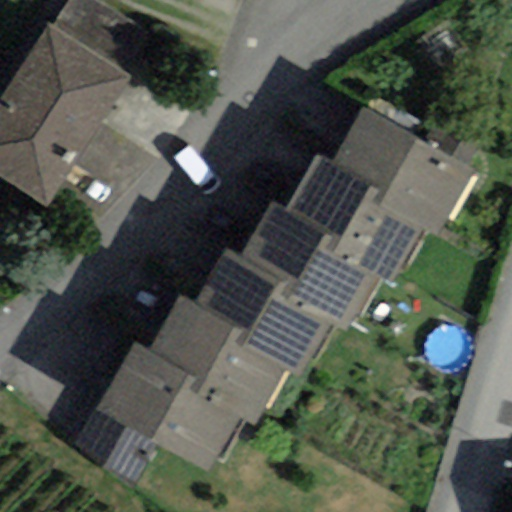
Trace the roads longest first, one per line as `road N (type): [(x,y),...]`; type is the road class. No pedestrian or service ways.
road 1 (residential): [(0,355),(111,252),(333,19)]
road 2 (residential): [(466,511),(511,362)]
